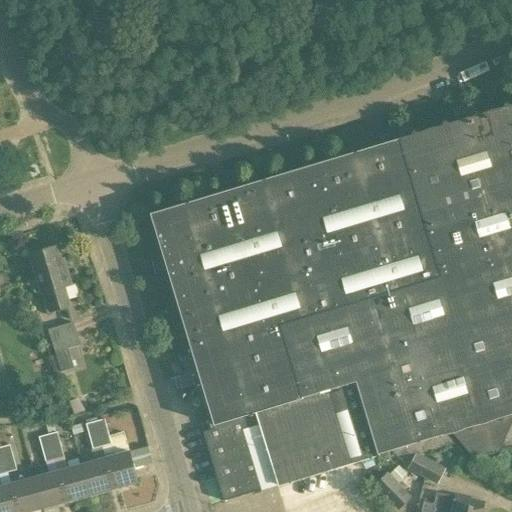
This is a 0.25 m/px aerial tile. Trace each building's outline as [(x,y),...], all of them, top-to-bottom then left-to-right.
[(377,455),(376,453),(511,413),(511,108),(400,141),(402,145),(149,218),(139,222),(186,375),(195,372),(196,377),(197,381),(194,384),(197,393),(199,393),(210,430),(203,432),(223,501),(377,455)] [(55,247),(29,255),(36,281),(31,283),(34,293),(40,292),(46,314),(69,307),(63,287),(71,285),(63,260),(59,261),(55,247)] [(0,288),(9,286),(5,273),(0,274),(0,288)] [(74,347),(80,345),(73,322),(47,330),(61,372),(73,368),(71,361),(78,359),(74,347)] [(69,402),(74,414),(84,411),(77,399),(69,402)] [(104,419),(95,422),(101,447),(111,444),(104,419)] [(92,449),(101,447),(95,422),(85,424),(92,449)] [(81,425),(72,427),(74,435),(83,433),(81,425)] [(57,432),(47,435),(54,460),(63,457),(57,432)] [(439,435),(443,447),(454,444),(446,433),(439,435)] [(45,462),(54,460),(47,435),(38,437),(45,462)] [(9,445),(0,447),(7,473),(16,470),(9,445)] [(152,462),(148,447),(129,452),(104,458),(113,489),(137,483),(133,468),(152,462)] [(436,485),(445,469),(415,452),(406,469),(436,485)] [(113,489),(104,458),(81,465),(90,496),(113,489)] [(90,496),(81,465),(58,471),(66,502),(90,496)] [(406,475),(398,467),(389,475),(397,484),(406,475)] [(66,502),(58,471),(34,477),(42,508),(66,502)] [(387,474),(373,487),(397,511),(411,498),(387,474)] [(29,511),(42,508),(34,477),(10,484),(17,511),(29,511)] [(0,486),(0,511),(17,511),(10,484),(0,486)] [(423,502),(421,511),(481,511),(483,503),(455,497),(454,498),(436,494),(434,505),(423,502)]
